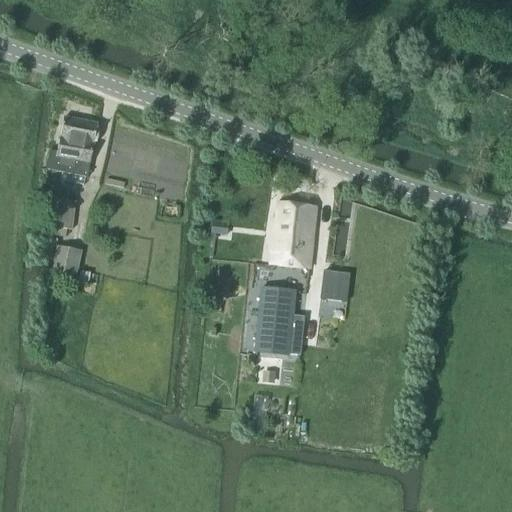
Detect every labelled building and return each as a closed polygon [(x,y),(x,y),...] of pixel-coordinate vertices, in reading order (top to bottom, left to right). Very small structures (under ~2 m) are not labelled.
[(45,171),(84,179),(86,180),(92,152),(97,126),(63,119),(56,154),(48,153),(45,171)] [(70,232),(74,203),(50,200),(46,236),(66,239),(66,232),(70,232)] [(268,267),(306,272),(315,210),(278,205),(278,204),(277,204),(268,267)] [(210,223),(209,237),(226,238),(227,224),(210,223)] [(56,249),(52,268),(51,274),(75,279),(80,254),(56,249)] [(318,292),(319,292),(338,295),(340,282),(320,280),(318,292)] [(290,331),(294,294),(261,290),(258,316),(262,316),(259,353),(299,358),(302,332),(290,331)] [(281,384),(281,365),(257,365),(257,383),(281,384)]
